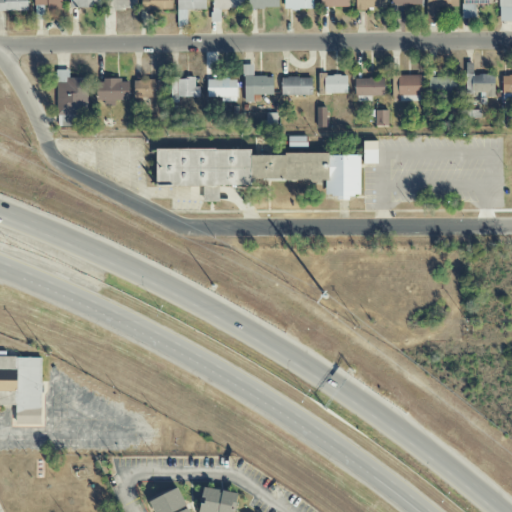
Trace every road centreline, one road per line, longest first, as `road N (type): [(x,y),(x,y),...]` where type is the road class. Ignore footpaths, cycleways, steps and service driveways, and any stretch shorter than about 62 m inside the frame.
road 1 (motorway): [(504,511),(306,362),(163,281),(0,211)]
road 2 (residential): [(0,45),(511,41)]
road 3 (motorway): [(0,266),(141,328),(362,465)]
road 4 (residential): [(185,228),(511,227)]
road 5 (residential): [(0,55),(55,162),(185,228)]
